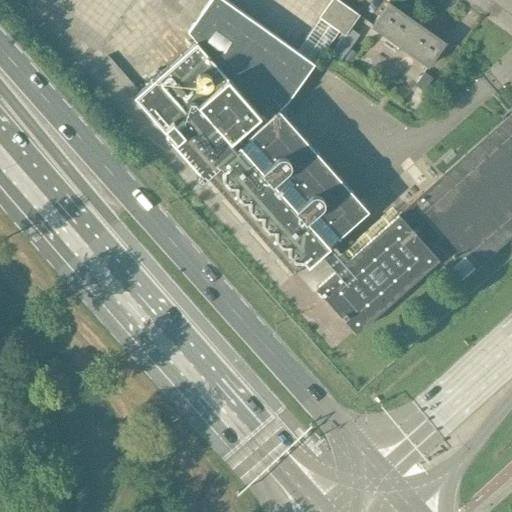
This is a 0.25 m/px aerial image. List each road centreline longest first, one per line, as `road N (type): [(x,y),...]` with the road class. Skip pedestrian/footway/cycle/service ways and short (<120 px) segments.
road 1 (secondary): [(378,472),(0,47)]
road 2 (secondary): [(0,152),(318,511)]
road 3 (tertiary): [(511,350),(378,472)]
road 4 (unknown): [(56,511),(35,382),(0,353)]
road 5 (tertiary): [(412,510),(454,472),(511,397)]
